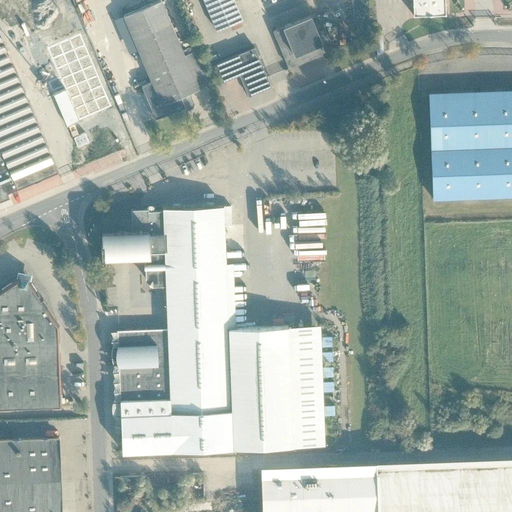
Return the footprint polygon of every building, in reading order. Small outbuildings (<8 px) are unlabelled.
[(54,95),(70,138),(69,170),(88,163),(85,82),(78,54),(75,49),(67,30),(61,19),(56,22),(43,0),(0,0),(0,17),(2,20),(6,18),(11,28),(29,18),(35,29),(52,70),(39,75),(48,97),(54,95)] [(202,0),(216,32),(243,21),(234,0),(202,0)] [(511,0),(412,0),(413,17),(445,16),(444,0),(511,0)] [(194,109),(196,105),(191,94),(201,90),(200,87),(209,83),(195,51),(196,50),(195,46),(184,51),(163,1),(125,18),(153,83),(143,88),(157,121),(184,109),(185,111),(187,112),(194,109)] [(275,29),(290,66),(328,51),(313,13),(275,29)] [(11,199),(63,177),(3,34),(0,34),(0,199),(3,207),(12,202),(11,199)] [(224,81),(240,74),(249,96),(273,86),(256,46),(217,63),(224,81)] [(511,94),(429,97),(432,198),(511,194),(511,94)] [(220,204),(128,208),(128,228),(96,229),(96,256),(141,254),(141,280),(147,285),(160,285),(161,326),(114,328),(114,409),(119,409),(120,451),(324,442),(318,322),(231,325),(229,260),(221,260),(220,204)] [(32,273),(20,270),(19,276),(0,287),(0,405),(64,403),(62,349),(61,324),(30,279),(32,273)] [(319,335),(320,344),(333,344),(332,334),(319,335)] [(320,359),(333,359),(333,349),(320,350),(320,359)] [(320,365),(321,375),(335,374),(334,364),(320,365)] [(0,437),(0,511),(63,511),(61,435),(0,437)] [(511,511),(511,457),(403,460),(375,461),(377,511),(511,511)] [(377,511),(375,461),(252,465),(253,511),(377,511)]
